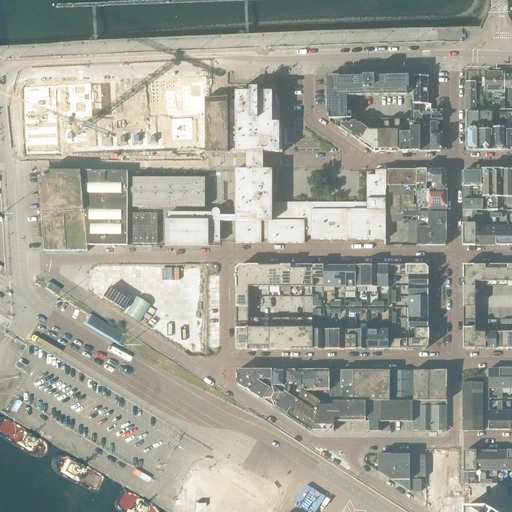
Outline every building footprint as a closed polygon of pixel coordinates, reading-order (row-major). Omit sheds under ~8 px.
[(505,72),(485,71),(485,78),(482,78),(481,85),(485,85),(485,93),(493,93),(493,98),(505,98),(505,89),(505,75),(505,72)] [(347,113),(347,97),(407,96),(407,77),(375,78),(375,76),(367,76),(363,77),(363,78),(328,78),(328,106),(328,119),(351,119),(351,113),(349,113),(347,113)] [(414,105),(414,121),(420,121),(422,121),(422,115),(419,115),(419,105),(428,105),(428,77),(414,76),(414,77),(414,90),(414,97),(412,97),(412,101),(414,101),(414,105)] [(58,86),(56,86),(57,117),(155,113),(203,111),(204,111),(203,80),(192,81),(187,81),(184,81),(179,81),(176,81),(171,81),(171,82),(169,82),(163,82),(161,82),(156,82),(154,82),(152,82),(147,82),(144,83),(144,82),(138,83),(136,83),(130,83),(128,83),(122,83),(120,83),(119,83),(114,84),(112,84),(105,84),(103,84),(97,84),(96,84),(86,85),(80,85),(78,85),(72,85),(71,85),(69,85),(65,85),(63,85),(58,86)] [(465,83),(466,111),(475,111),(475,110),(475,83),(465,83)] [(26,87),(24,87),(26,154),(59,152),(58,150),(57,117),(56,86),(42,86),(39,86),(39,87),(37,87),(34,87),(28,87),(26,87)] [(227,101),(228,153),(246,153),(246,163),(246,170),(263,170),(263,163),(263,153),(282,153),(282,152),(279,152),(280,101),(272,101),(272,93),(235,93),(235,101),(227,101)] [(228,153),(227,101),(227,97),(205,98),(205,124),(205,153),(228,153)] [(155,113),(57,117),(58,150),(205,145),(203,111),(155,113)] [(442,111),(431,111),(431,121),(442,121),(442,111)] [(466,148),(468,151),(478,151),(478,112),(466,112),(466,148)] [(492,113),(478,112),(478,151),(492,151),(492,128),(492,113)] [(395,131),(389,131),(389,152),(400,152),(399,129),(400,129),(400,121),(395,121),(395,131)] [(406,129),(400,129),(399,129),(400,152),(410,152),(410,121),(406,121),(406,129)] [(420,152),(420,123),(420,121),(414,121),(411,121),(410,121),(410,152),(420,152)] [(337,127),(359,142),(368,130),(356,122),(338,122),(337,127)] [(378,152),(389,152),(389,131),(389,122),(384,122),(384,131),(378,131),(378,152)] [(420,152),(430,151),(430,123),(420,123),(420,152)] [(439,123),(430,123),(430,151),(440,151),(442,149),(442,134),(437,134),(437,125),(439,125),(439,123)] [(492,151),(506,151),(506,125),(501,125),(501,128),(492,128),(492,151)] [(378,152),(378,131),(370,131),(368,130),(359,142),(374,152),(378,152)] [(272,170),(263,170),(246,170),(235,170),(235,222),(235,243),(304,243),(304,239),(346,240),(385,239),(385,214),(386,170),(375,170),(375,175),(366,175),(366,202),(272,203),(272,170)] [(385,214),(402,214),(403,214),(403,210),(417,210),(417,183),(417,170),(386,170),(385,214)] [(417,170),(417,183),(422,183),(422,185),(427,185),(427,170),(417,170)] [(427,170),(427,185),(427,190),(429,190),(429,188),(433,188),(433,191),(447,191),(447,173),(444,170),(427,170)] [(511,210),(511,170),(503,171),(503,210),(511,210)] [(482,201),(482,198),(482,171),(465,171),(462,173),(462,201),(482,201)] [(482,171),(482,198),(484,198),(485,210),(492,210),(492,171),(482,171)] [(503,210),(503,171),(492,171),(492,210),(503,210)] [(87,251),(86,246),(80,172),(45,172),(46,176),(43,176),(43,177),(39,178),(39,185),(38,185),(38,186),(39,186),(40,192),(38,192),(38,194),(40,193),(40,199),(39,199),(39,201),(41,200),(41,206),(40,206),(40,208),(41,207),(42,216),(38,216),(40,238),(44,238),(45,251),(87,251)] [(86,246),(127,245),(128,213),(127,172),(112,172),(110,174),(97,174),(96,172),(80,172),(86,246)] [(133,188),(133,200),(133,208),(205,207),(205,178),(133,178),(133,188)] [(447,191),(433,191),(421,191),(421,208),(436,208),(436,211),(439,211),(439,213),(447,213),(447,191)] [(476,211),(482,211),(482,201),(462,201),(462,210),(471,211),(476,211)] [(220,226),(220,216),(220,213),(220,212),(219,211),(219,210),(218,209),(217,209),(216,209),(215,209),(214,210),(213,210),(213,211),(212,212),(212,213),(168,213),(165,246),(208,246),(208,242),(219,242),(220,226)] [(157,213),(133,213),(133,244),(157,244),(157,213)] [(447,213),(439,213),(417,213),(417,221),(417,230),(447,230),(447,213)] [(417,244),(417,230),(417,221),(408,221),(408,244),(417,244)] [(474,225),(467,225),(463,225),(463,242),(463,246),(466,246),(474,246),(474,227),(474,225)] [(485,227),(474,227),(474,246),(485,246),(485,227)] [(485,227),(485,246),(496,246),(496,227),(485,227)] [(506,227),(496,227),(496,246),(506,246),(506,227)] [(417,230),(417,244),(417,246),(445,246),(445,242),(447,242),(447,230),(417,230)] [(292,266),(291,266),(291,276),(291,288),(302,288),(302,276),(302,266),(297,266),(297,265),(292,265),(292,266)] [(303,266),(302,266),(302,276),(302,288),(312,287),(312,276),(312,266),(308,266),(308,265),(303,265),(303,266)] [(239,266),(236,270),(236,288),(248,288),(248,276),(247,276),(247,266),(239,266)] [(258,266),(247,266),(247,276),(248,276),(248,288),(258,288),(258,276),(258,266)] [(269,266),(258,266),(258,276),(258,288),(269,288),(269,276),(269,266)] [(280,266),(269,266),(269,276),(269,288),(280,288),(280,276),(280,266)] [(291,266),(280,266),(280,276),(280,288),(291,288),(291,276),(291,266)] [(312,276),(312,287),(323,287),(323,266),(312,266),(312,276)] [(323,287),(323,292),(335,292),(335,287),(334,288),(334,266),(323,266),(323,287)] [(345,266),(334,266),(334,288),(335,287),(344,287),(345,287),(345,266)] [(345,287),(344,287),(344,292),(356,292),(356,288),(356,266),(345,266),(345,287)] [(366,266),(356,266),(356,288),(366,287),(366,266)] [(377,266),(366,266),(366,287),(377,287),(377,266)] [(388,266),(377,266),(377,287),(389,287),(389,282),(389,276),(388,276),(388,266)] [(425,266),(388,266),(388,276),(389,276),(393,276),(408,276),(408,275),(428,275),(428,269),(425,266)] [(463,266),(463,269),(463,287),(475,287),(475,282),(474,282),(474,266),(463,266)] [(485,266),(474,266),(474,282),(475,282),(485,282),(485,266)] [(485,266),(485,282),(496,282),(496,266),(485,266)] [(507,266),(496,266),(496,282),(507,282),(507,266)] [(428,275),(408,275),(408,276),(408,286),(428,286),(428,275)] [(44,288),(55,295),(59,290),(48,282),(44,288)] [(428,286),(408,286),(408,297),(428,297),(428,286)] [(463,287),(463,307),(475,307),(475,298),(475,287),(463,287)] [(248,288),(236,288),(236,297),(236,308),(248,308),(248,298),(248,297),(248,288)] [(428,297),(408,297),(408,308),(428,308),(428,297)] [(463,307),(463,328),(475,328),(475,307),(463,307)] [(248,308),(236,308),(236,329),(248,329),(248,328),(248,318),(248,308)] [(428,308),(408,308),(408,318),(408,319),(428,319),(428,308)] [(89,314),(83,323),(121,346),(126,339),(122,335),(89,314)] [(408,318),(406,318),(406,330),(409,330),(409,329),(428,329),(428,319),(408,319),(408,318)] [(335,326),(323,326),(323,330),(323,350),(334,350),(334,330),(335,330),(335,326)] [(248,340),(247,340),(247,350),(258,350),(258,340),(258,328),(248,328),(248,329),(248,340)] [(269,328),(258,328),(258,340),(258,350),(269,350),(269,340),(269,328)] [(280,328),(269,328),(269,340),(269,350),(280,350),(280,340),(280,328)] [(291,328),(280,328),(280,340),(280,350),(291,350),(291,340),(291,328)] [(302,328),(291,328),(291,340),(291,350),(302,350),(302,340),(302,328)] [(312,328),(302,328),(302,340),(302,350),(313,350),(313,340),(312,340),(312,328)] [(312,328),(312,340),(313,340),(313,350),(323,350),(323,330),(313,330),(313,328),(312,328)] [(475,328),(463,328),(463,347),(463,350),(474,350),(474,333),(475,333),(475,328)] [(248,329),(236,329),(236,347),(236,350),(239,350),(247,350),(247,340),(248,340),(248,329)] [(428,329),(409,329),(409,330),(409,340),(428,340),(428,329)] [(335,330),(334,330),(334,350),(345,350),(345,330),(335,330)] [(356,330),(345,330),(345,350),(356,350),(356,330)] [(366,330),(356,330),(356,350),(367,350),(366,330)] [(377,330),(366,330),(367,350),(377,350),(377,330)] [(389,330),(377,330),(377,350),(388,350),(388,340),(389,340),(389,334),(389,330)] [(485,333),(475,333),(474,333),(474,350),(485,350),(485,333)] [(496,333),(485,333),(485,350),(496,350),(496,333)] [(496,333),(496,350),(507,350),(507,333),(496,333)] [(389,340),(388,340),(388,350),(425,350),(428,347),(428,340),(409,340),(393,340),(389,340)] [(499,370),(488,370),(488,389),(497,389),(499,389),(499,370)] [(510,370),(499,370),(499,389),(502,389),(510,389),(510,370)] [(271,386),(271,371),(237,371),(236,383),(262,400),(271,386)] [(284,371),(271,371),(271,386),(262,400),(274,408),(284,392),(284,371)] [(284,371),(284,392),(288,394),(290,391),(295,392),(297,393),(298,391),(301,393),(302,390),(302,371),(284,371)] [(315,391),(315,371),(302,371),(302,390),(314,398),(314,391),(315,391)] [(329,401),(329,371),(315,371),(315,391),(326,391),(326,395),(321,395),(321,401),(329,401)] [(341,371),(329,371),(329,401),(334,401),(341,401),(341,371)] [(353,401),(353,371),(341,371),(341,401),(349,401),(353,401)] [(365,371),(353,371),(353,401),(365,401),(365,371)] [(380,401),(390,401),(390,371),(365,371),(365,401),(366,401),(380,401)] [(401,401),(412,401),(412,371),(390,371),(390,401),(391,401),(401,401)] [(447,371),(412,371),(412,401),(431,401),(446,401),(447,371)] [(462,383),(462,385),(462,431),(483,431),(483,383),(462,383)] [(302,390),(301,393),(286,415),(312,431),(320,401),(314,398),(302,390)] [(274,408),(286,415),(301,393),(298,391),(297,393),(295,392),(290,391),(288,394),(284,392),(274,408)] [(334,401),(329,401),(321,401),(320,401),(312,431),(334,431),(334,422),(334,401)] [(349,422),(349,401),(341,401),(334,401),(334,422),(349,422)] [(366,401),(365,401),(353,401),(349,401),(349,422),(366,422),(366,401)] [(380,422),(380,401),(366,401),(366,422),(366,431),(380,431),(380,422)] [(391,401),(390,401),(380,401),(380,422),(391,422),(391,401)] [(391,422),(402,422),(401,401),(391,401),(391,422)] [(412,401),(401,401),(402,422),(412,422),(412,401)] [(431,431),(431,401),(412,401),(412,422),(412,431),(419,431),(431,431)] [(447,431),(446,401),(431,401),(431,431),(447,431)] [(497,411),(488,411),(488,430),(499,430),(499,411),(497,411)] [(502,411),(499,411),(499,430),(510,430),(510,411),(502,411)] [(467,452),(463,452),(463,455),(463,473),(468,473),(475,473),(475,471),(475,452),(467,452)] [(486,452),(475,452),(475,471),(486,471),(486,452)] [(496,452),(486,452),(486,471),(496,471),(496,452)] [(507,452),(496,452),(496,471),(507,471),(507,452)] [(410,492),(409,477),(409,455),(378,455),(378,464),(378,466),(378,472),(387,472),(387,477),(391,477),(391,480),(399,480),(399,485),(410,492)] [(409,455),(409,477),(425,477),(425,455),(409,455)] [(441,455),(426,455),(426,466),(441,466),(441,455)] [(441,467),(426,468),(426,478),(441,478),(441,467)] [(200,511),(202,479),(204,475),(193,469),(175,504),(181,507),(181,510),(180,511),(200,511)] [(441,480),(426,480),(426,492),(441,492),(441,480)] [(441,494),(426,494),(426,502),(441,511),(441,494)]
